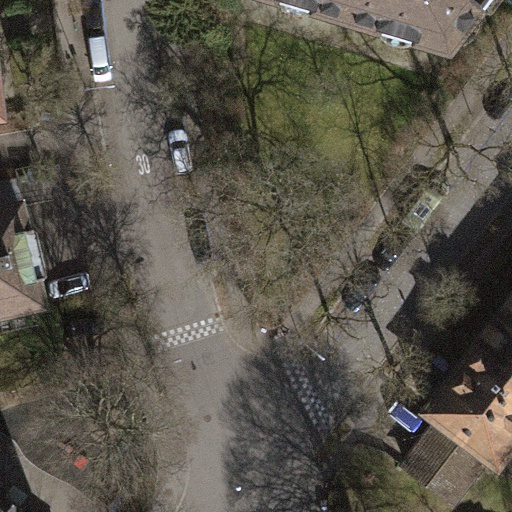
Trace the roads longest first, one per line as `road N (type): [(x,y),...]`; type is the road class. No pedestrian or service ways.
road 1 (residential): [(237,489),(160,219),(122,0)]
road 2 (residential): [(500,141),(237,489)]
